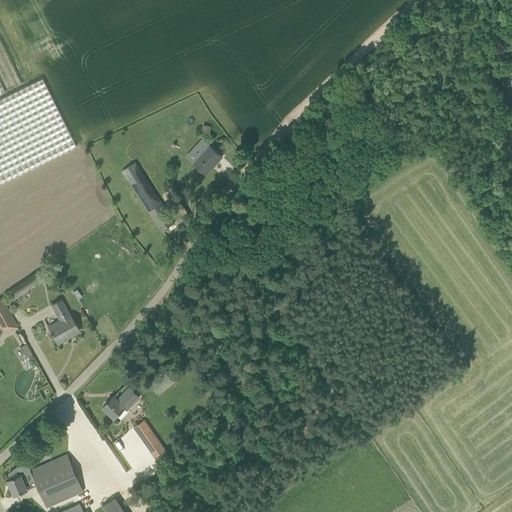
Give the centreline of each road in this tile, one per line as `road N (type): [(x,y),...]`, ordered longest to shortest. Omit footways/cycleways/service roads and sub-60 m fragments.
road 1 (unclassified): [(0,467),(115,343),(250,159)]
road 2 (track): [(250,159),(426,0)]
